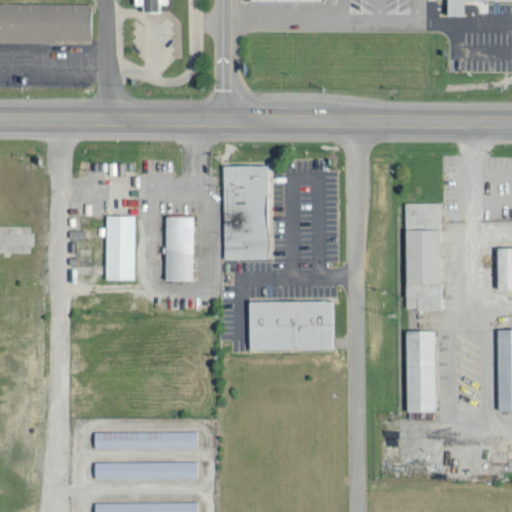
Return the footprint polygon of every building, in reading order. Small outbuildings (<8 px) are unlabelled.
[(135,0),(136,7),(142,6),(144,17),(161,17),(162,8),(168,7),(167,0),(135,0)] [(0,38),(92,40),(92,3),(0,1),(0,38)] [(224,260),(268,261),(267,166),(223,167),(224,260)] [(406,308),(442,308),(440,201),(406,201),(406,308)] [(134,278),(135,214),(107,214),(106,278),(134,278)] [(167,214),(165,283),(193,284),(194,215),(167,214)] [(499,288),(511,287),(511,246),(499,246),(499,288)] [(250,303),(250,352),(333,351),(333,303),(250,303)] [(511,328),(498,328),(499,409),(511,409),(511,328)] [(406,329),(407,410),(436,410),(435,329),(406,329)] [(95,447),(197,445),(197,429),(95,431),(95,447)] [(95,461),(95,477),(198,476),(197,460),(95,461)] [(197,511),(198,500),(95,502),(95,511),(197,511)]
